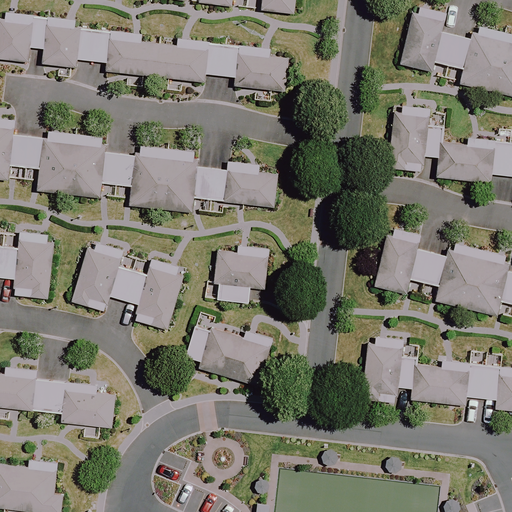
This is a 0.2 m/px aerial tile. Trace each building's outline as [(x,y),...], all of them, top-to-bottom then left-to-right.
[(197,0),(197,1),(228,5),(229,0),(258,0),(258,9),(291,13),(292,0),(197,0)] [(408,14),(396,65),(430,73),(433,63),(459,69),(456,86),(511,99),(511,43),(468,34),(466,40),(440,34),(442,23),(408,14)] [(108,32),(0,19),(0,58),(25,61),(27,47),(41,49),(39,63),(73,67),(74,60),(106,63),(105,71),(204,84),(205,74),(235,78),(233,87),(281,93),(285,61),(107,39),(108,32)] [(511,143),(491,141),(491,148),(438,142),(440,129),(425,127),(426,118),(391,114),(385,168),(403,170),(404,162),(422,164),(423,157),(437,159),(435,177),(489,183),(490,172),(511,174),(511,143)] [(13,129),(0,126),(0,179),(6,181),(8,165),(36,168),(33,188),(96,195),(98,184),(127,188),(125,205),(192,213),(194,198),(274,207),(277,176),(195,166),(195,162),(133,155),(132,158),(102,155),(103,148),(12,137),(13,129)] [(419,239),(386,231),(373,282),(404,289),(408,276),(436,283),(433,297),(495,312),(499,297),(511,300),(511,272),(506,272),(509,262),(444,246),(442,253),(417,247),(419,239)] [(0,274),(15,276),(13,291),(46,295),(52,240),(17,236),(16,245),(0,243),(0,274)] [(120,256),(84,245),(68,298),(103,309),(108,293),(137,302),(132,317),(164,327),(180,274),(147,264),(144,272),(118,264),(120,256)] [(265,254),(214,248),(211,280),(220,281),(218,294),(245,297),(246,284),(262,285),(265,254)] [(269,343),(210,324),(208,329),(194,325),(185,353),(198,358),(196,364),(256,384),(269,343)] [(494,410),(511,412),(511,376),(498,375),(498,369),(467,365),(466,371),(413,365),(415,353),(400,351),(401,342),(367,338),(361,391),(378,393),(379,385),(397,387),(398,381),(412,383),(410,401),(464,407),(466,396),(496,399),(494,410)] [(0,401),(62,408),(61,418),(110,423),(113,393),(65,388),(66,381),(0,374),(0,401)] [(0,504),(60,510),(62,492),(51,491),(53,470),(0,465),(0,504)]
